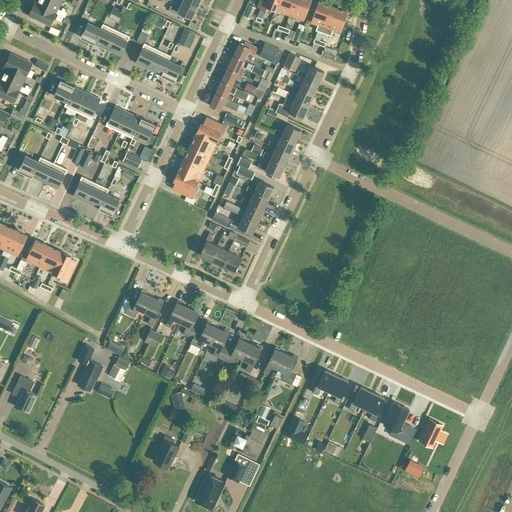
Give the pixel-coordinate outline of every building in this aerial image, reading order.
[(61,0),(37,0),(36,3),(35,2),(56,13),(65,17),(68,10),(63,8),(62,10),(58,9),(61,0)] [(192,18),(197,7),(183,0),(182,2),(179,9),(171,6),(169,10),(177,14),(178,12),(192,18)] [(260,0),(258,6),(269,10),(270,8),(275,10),(275,9),(278,0),(260,0)] [(294,0),(278,0),(275,9),(289,14),(294,0)] [(310,0),(294,0),(289,14),(303,20),(310,0)] [(56,13),(35,2),(29,15),(50,25),(56,13)] [(333,7),(318,2),(311,22),(318,24),(315,30),(323,33),(333,7)] [(119,9),(114,6),(110,13),(121,18),(126,7),(121,5),(119,9)] [(253,13),(255,8),(249,5),(244,15),(250,18),(253,13)] [(347,12),(333,7),(323,33),(331,36),(333,30),(340,33),(347,12)] [(161,28),(165,20),(156,15),(154,20),(158,22),(157,26),(161,28)] [(187,24),(190,18),(183,15),(181,21),(187,24)] [(88,22),(81,37),(94,43),(101,28),(103,24),(101,28),(88,22)] [(103,24),(101,28),(94,43),(108,49),(117,30),(103,24)] [(299,42),(303,30),(297,28),(292,39),(299,42)] [(145,42),(149,32),(142,29),(138,39),(145,42)] [(189,48),(195,34),(184,29),(177,42),(189,48)] [(130,36),(117,30),(108,49),(121,55),(130,36)] [(255,53),(257,48),(251,45),(249,47),(240,42),(233,55),(243,60),(248,50),(255,53)] [(149,69),(158,49),(144,43),(135,62),(149,69)] [(282,52),(264,43),(261,50),(271,55),(268,61),(276,64),(278,59),(282,52)] [(327,57),(333,60),(339,46),(332,44),(327,57)] [(171,56),(158,49),(149,69),(162,75),(169,60),(171,56)] [(289,52),(283,65),(295,71),(301,58),(289,52)] [(11,53),(5,66),(26,76),(32,63),(11,53)] [(237,73),(243,60),(233,55),(227,68),(237,73)] [(37,60),(34,65),(46,71),(49,65),(37,60)] [(169,60),(162,75),(175,81),(182,66),(169,60)] [(262,76),(265,70),(254,65),(251,71),(262,76)] [(318,83),(324,72),(310,65),(306,74),(298,70),(296,74),(304,78),(304,77),(318,83)] [(26,76),(5,66),(4,66),(6,67),(0,79),(0,80),(20,90),(19,90),(28,94),(32,87),(27,85),(25,88),(21,86),(26,76)] [(231,85),(237,73),(227,68),(221,80),(231,85)] [(281,81),(287,84),(290,79),(283,75),(281,81)] [(313,95),(318,83),(304,77),(304,78),(301,85),(293,82),(291,86),(299,89),(299,88),(313,95)] [(259,82),(257,87),(263,90),(267,80),(261,78),(259,82)] [(20,90),(0,80),(0,96),(13,103),(19,90),(20,90)] [(66,101),(73,86),(60,80),(53,95),(66,101)] [(227,94),(231,85),(221,80),(215,93),(237,103),(239,99),(233,96),(232,99),(231,98),(231,97),(227,94)] [(276,85),(282,88),(285,83),(279,80),(276,85)] [(256,86),(247,82),(244,90),(252,94),(256,86)] [(78,112),(87,93),(73,86),(66,101),(64,106),(78,112)] [(245,101),(249,94),(236,88),(233,95),(245,101)] [(308,106),(313,95),(299,88),(299,89),(295,96),(288,93),(286,97),(293,101),(294,100),(308,106)] [(100,99),(87,93),(78,112),(91,118),(100,99)] [(239,104),(237,103),(215,93),(209,106),(219,110),(222,104),(236,110),(239,104)] [(302,118),(308,106),(294,100),(293,101),(290,108),(282,104),(279,103),(275,112),(287,117),(290,112),(302,118)] [(249,103),(245,113),(251,115),(255,106),(249,103)] [(119,131),(128,112),(115,106),(106,125),(119,131)] [(21,124),(25,115),(13,109),(9,118),(21,124)] [(274,120),(277,114),(268,109),(265,116),(274,120)] [(134,133),(141,118),(128,112),(119,131),(132,138),(134,133)] [(226,113),(223,119),(245,130),(248,125),(242,121),(226,113)] [(53,128),(56,120),(51,117),(47,125),(53,128)] [(197,131),(216,141),(217,141),(219,136),(222,137),(226,127),(206,117),(203,124),(200,123),(197,131)] [(143,119),(141,118),(134,133),(132,138),(133,138),(135,134),(148,140),(155,125),(143,119)] [(295,142),(301,130),(287,124),(283,132),(275,129),(273,133),(281,137),(281,135),(295,142)] [(60,133),(67,135),(69,129),(63,126),(60,133)] [(197,132),(191,145),(210,154),(216,141),(197,131),(196,132),(197,132)] [(254,137),(260,140),(263,134),(257,131),(254,137)] [(153,144),(156,137),(151,134),(147,142),(153,144)] [(290,153),(295,142),(281,135),(281,137),(277,144),(270,140),(268,145),(275,148),(276,147),(290,153)] [(60,141),(67,145),(69,139),(62,136),(60,141)] [(10,146),(13,140),(7,138),(4,144),(10,146)] [(191,145),(184,159),(204,168),(210,154),(191,145)] [(263,150),(254,146),(252,151),(260,155),(263,150)] [(71,161),(78,164),(84,150),(78,147),(71,161)] [(284,165),(290,153),(276,147),(275,148),(272,155),(264,152),(262,156),(270,159),(270,158),(284,165)] [(79,165),(86,168),(92,154),(85,151),(79,165)] [(123,159),(137,166),(141,158),(127,151),(123,159)] [(93,160),(98,162),(101,156),(96,153),(93,160)] [(18,170),(32,176),(38,161),(25,155),(18,170)] [(237,164),(248,168),(252,161),(241,156),(237,164)] [(45,182),(54,163),(40,157),(38,161),(32,176),(45,182)] [(279,176),(284,165),(270,158),(270,159),(267,167),(259,163),(257,167),(265,171),(265,170),(279,176)] [(204,168),(184,159),(178,172),(197,181),(204,168)] [(67,169),(54,163),(45,182),(58,188),(67,169)] [(256,174),(240,166),(236,172),(253,180),(256,174)] [(121,176),(132,181),(135,175),(124,170),(121,176)] [(177,172),(173,180),(176,181),(172,188),(193,197),(198,188),(195,187),(198,181),(197,181),(178,172),(177,172)] [(86,202),(95,182),(82,176),(73,195),(86,202)] [(268,199),(274,187),(259,181),(255,189),(248,186),(246,190),(253,193),(254,192),(268,199)] [(100,208),(107,193),(109,189),(95,182),(86,202),(100,208)] [(235,186),(229,183),(224,193),(232,197),(237,186),(235,186)] [(263,210),(268,199),(254,192),(253,193),(250,201),(243,197),(241,201),(248,205),(249,204),(263,210)] [(100,208),(113,214),(119,199),(107,193),(100,208)] [(258,222),(263,210),(249,204),(248,205),(245,212),(237,208),(235,213),(243,216),(243,215),(258,222)] [(230,220),(217,214),(213,221),(226,227),(230,220)] [(252,233),(258,222),(243,215),(243,216),(239,223),(232,220),(230,224),(238,228),(238,227),(252,233)] [(0,222),(0,246),(4,249),(13,229),(0,222)] [(208,228),(214,231),(216,225),(211,222),(208,228)] [(13,229),(4,249),(17,255),(27,236),(13,229)] [(236,234),(230,231),(227,237),(234,240),(236,234)] [(218,246),(217,246),(210,242),(213,235),(209,233),(205,241),(206,241),(200,255),(211,261),(218,246)] [(241,243),(247,246),(250,241),(236,234),(234,240),(232,244),(236,246),(239,247),(241,243)] [(229,252),(228,251),(221,248),(225,240),(220,238),(217,246),(218,246),(211,261),(223,266),(229,252)] [(35,240),(26,259),(39,265),(49,246),(35,240)] [(232,244),(228,251),(229,252),(223,266),(234,271),(241,257),(233,253),(236,246),(232,244)] [(49,246),(39,265),(53,272),(62,253),(49,246)] [(62,253),(53,272),(58,275),(57,277),(67,282),(77,261),(70,258),(71,256),(63,252),(62,253)] [(36,275),(31,286),(36,289),(41,278),(36,275)] [(64,300),(68,291),(63,288),(58,297),(64,300)] [(144,313),(152,297),(146,294),(146,292),(142,290),(135,303),(130,301),(124,313),(134,318),(138,310),(144,313)] [(164,300),(159,298),(158,300),(152,297),(144,313),(150,316),(146,324),(151,326),(164,300)] [(180,322),(187,307),(181,304),(182,302),(177,300),(165,325),(170,327),(174,319),(180,322)] [(193,324),(200,310),(195,308),(194,310),(187,307),(180,322),(186,325),(183,333),(193,338),(196,332),(198,327),(193,324)] [(210,343),(218,328),(211,325),(212,323),(207,321),(201,334),(196,332),(193,338),(190,343),(200,348),(204,340),(210,343)] [(223,345),(229,331),(225,329),(224,331),(218,328),(210,343),(216,346),(213,354),(223,359),(228,347),(223,345)] [(150,329),(144,341),(150,344),(156,332),(150,329)] [(155,346),(161,334),(156,332),(150,344),(155,346)] [(34,348),(39,338),(33,335),(28,345),(34,348)] [(243,359),(250,343),(244,340),(245,338),(240,336),(233,350),(228,347),(223,359),(233,364),(236,356),(243,359)] [(262,347),(257,344),(256,346),(250,343),(243,359),(249,362),(245,370),(250,372),(262,347)] [(87,364),(81,378),(82,378),(79,385),(89,390),(93,382),(94,382),(95,380),(96,381),(103,366),(89,360),(94,349),(85,345),(78,360),(87,364)] [(278,369),(286,353),(279,350),(280,349),(275,346),(263,372),(268,374),(272,366),(278,369)] [(291,371),(298,357),(293,355),(292,356),(286,353),(278,369),(285,372),(281,380),(291,385),(296,373),(291,371)] [(31,365),(34,359),(24,354),(21,360),(31,365)] [(149,365),(151,360),(144,356),(141,362),(149,365)] [(128,364),(117,359),(115,364),(126,370),(128,364)] [(171,378),(175,369),(165,365),(161,374),(171,378)] [(318,384),(314,392),(320,395),(323,388),(331,392),(338,376),(326,371),(320,385),(318,384)] [(34,382),(20,375),(14,389),(21,392),(14,406),(28,412),(37,394),(30,391),(34,382)] [(248,390),(254,378),(249,375),(243,387),(248,390)] [(338,376),(331,392),(339,395),(335,402),(341,405),(345,397),(343,396),(350,381),(338,376)] [(248,390),(254,392),(260,380),(254,378),(248,390)] [(203,396),(206,389),(193,383),(190,390),(203,396)] [(353,401),(349,409),(354,411),(358,404),(365,408),(373,392),(361,387),(354,401),(353,401)] [(171,394),(173,402),(184,400),(182,391),(171,394)] [(373,392),(365,408),(373,412),(370,419),(376,421),(379,413),(378,412),(384,397),(373,392)] [(383,424),(393,429),(390,434),(409,443),(416,429),(403,423),(409,409),(394,402),(383,424)] [(267,413),(260,410),(257,415),(265,418),(267,413)] [(270,426),(277,430),(282,419),(275,416),(270,426)] [(287,435),(304,443),(307,435),(300,431),(304,421),(295,417),(287,435)] [(430,419),(419,441),(432,447),(435,441),(441,429),(443,425),(430,419)] [(262,432),(265,427),(254,422),(252,427),(262,432)] [(377,427),(370,424),(363,438),(370,442),(377,427)] [(187,427),(181,440),(187,443),(194,430),(187,427)] [(238,433),(234,443),(244,447),(248,437),(238,433)] [(152,460),(168,467),(171,460),(172,460),(179,445),(171,442),(173,439),(164,434),(152,460)] [(331,454),(335,446),(328,443),(325,450),(331,454)] [(213,455),(206,470),(210,472),(217,457),(213,455)] [(235,459),(227,476),(240,482),(248,465),(235,459)] [(213,509),(226,482),(207,473),(194,500),(213,509)] [(0,507),(1,508),(11,487),(0,481),(0,507)] [(40,511),(45,505),(33,498),(25,511),(40,511)]
